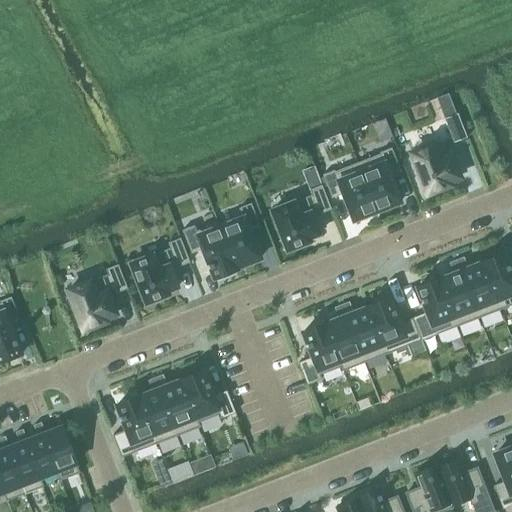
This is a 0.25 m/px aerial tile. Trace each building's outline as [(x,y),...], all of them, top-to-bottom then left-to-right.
[(447,122),(456,144),(467,140),(458,117),(447,122)] [(448,184),(459,180),(445,143),(412,156),(427,196),(450,187),(448,184)] [(400,204),(390,178),(401,174),(392,151),(380,156),(384,165),(361,173),(377,213),(400,204)] [(305,177),(314,199),(325,195),(316,173),(305,177)] [(343,196),(353,223),(377,213),(361,173),(338,182),(335,173),(323,178),(332,200),(343,196)] [(308,240),(318,236),(304,200),(271,212),(287,252),(309,244),(308,240)] [(260,261),(249,233),(260,229),(251,206),(240,211),(243,220),(219,229),(235,270),(260,261)] [(164,232),(173,254),(184,250),(175,227),(164,232)] [(214,281),(236,272),(235,270),(219,229),(198,237),(194,229),(183,233),(191,255),(203,251),(214,281)] [(101,256),(110,279),(121,274),(112,252),(101,256)] [(167,293),(177,289),(163,253),(130,265),(146,305),(168,297),(167,293)] [(511,277),(504,255),(482,264),(497,302),(511,296),(511,277)] [(482,264),(468,270),(463,259),(456,262),(475,310),(497,302),(482,264)] [(453,276),(439,281),(454,319),(475,310),(456,262),(449,264),(453,276)] [(105,320),(115,316),(101,279),(68,292),(83,332),(106,323),(105,320)] [(439,280),(417,289),(427,314),(413,319),(421,342),(436,336),(432,327),(454,319),(439,281),(439,280)] [(0,364),(21,356),(9,326),(20,322),(11,300),(0,304),(3,313),(0,314),(0,364)] [(389,300),(367,309),(382,347),(404,338),(407,347),(421,342),(413,319),(399,325),(389,300)] [(367,309),(353,314),(349,303),(342,306),(361,355),(382,347),(367,309)] [(339,320),(325,326),(340,363),(361,355),(342,306),(334,309),(339,320)] [(325,325),(303,334),(312,358),(298,364),(307,386),(321,381),(318,372),(340,363),(325,326),(325,325)] [(203,372),(181,381),(196,419),(217,411),(221,420),(235,414),(226,392),(212,397),(203,372)] [(181,381),(167,387),(163,376),(155,379),(174,427),(196,419),(181,381)] [(152,393),(139,398),(153,436),(174,427),(155,379),(148,381),(152,393)] [(138,398),(116,406),(126,431),(112,436),(121,459),(135,453),(132,444),(153,436),(139,398),(138,398)] [(40,481),(58,474),(44,437),(46,436),(41,425),(34,428),(38,439),(28,443),(26,444),(40,481)] [(62,430),(46,436),(44,437),(58,474),(77,466),(62,430)] [(22,487),(40,481),(26,444),(28,443),(24,432),(16,435),(20,446),(10,450),(8,451),(22,487)] [(0,483),(4,494),(22,487),(8,451),(10,450),(6,439),(0,441),(0,446),(3,453),(0,454),(0,483)] [(511,448),(494,456),(505,482),(494,487),(502,509),(511,505),(511,499),(510,495),(511,494),(511,448)] [(457,461),(436,469),(450,505),(451,507),(470,500),(475,511),(493,511),(477,469),(462,475),(457,461)] [(435,467),(415,475),(420,488),(406,494),(412,511),(431,511),(450,505),(436,469),(435,467)] [(377,490),(357,498),(357,500),(362,511),(402,511),(397,497),(382,503),(377,490)] [(362,511),(357,500),(337,508),(338,511),(362,511)]
